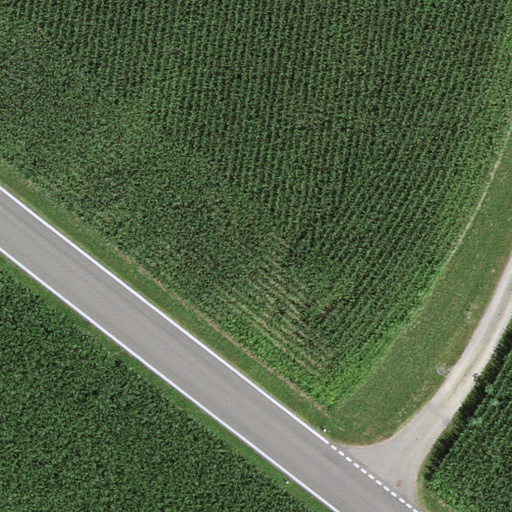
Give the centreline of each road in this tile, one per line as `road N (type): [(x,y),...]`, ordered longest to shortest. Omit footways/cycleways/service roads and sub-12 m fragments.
road 1 (tertiary): [(366,511),(0,216)]
road 2 (track): [(358,505),(511,262)]
